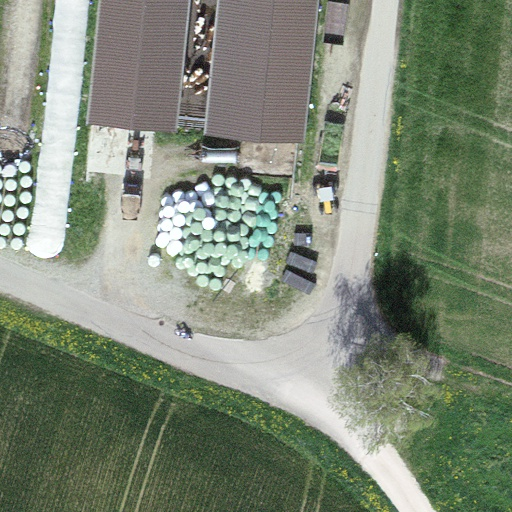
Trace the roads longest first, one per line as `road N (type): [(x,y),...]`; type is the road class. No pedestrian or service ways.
road 1 (unclassified): [(388,0),(362,227),(350,287),(323,344),(285,366),(245,372),(0,274)]
road 2 (track): [(245,372),(352,447),(400,511)]
road 3 (track): [(323,344),(511,392)]
